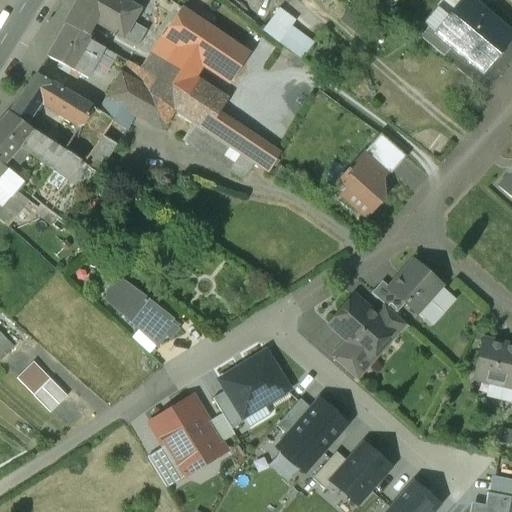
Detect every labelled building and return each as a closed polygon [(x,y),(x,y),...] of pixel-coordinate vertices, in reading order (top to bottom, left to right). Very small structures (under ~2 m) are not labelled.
[(79,0),(66,23),(67,23),(87,33),(90,29),(95,21),(139,46),(148,30),(134,23),(142,8),(128,0),(79,0)] [(511,33),(483,10),(471,0),(464,0),(437,33),(453,47),(483,72),(511,36),(511,33)] [(491,1),(490,0),(471,0),(483,10),(491,1)] [(184,6),(164,35),(205,63),(233,81),(252,52),(184,6)] [(317,42),(292,22),(278,38),(303,58),(317,42)] [(89,39),(85,37),(87,33),(67,23),(66,23),(67,24),(49,55),(66,65),(63,69),(79,78),(81,73),(89,78),(103,53),(106,48),(89,39)] [(453,47),(437,33),(430,27),(422,37),(445,56),(453,47)] [(90,29),(87,33),(85,37),(89,39),(94,31),(90,29)] [(168,59),(157,77),(148,92),(175,110),(195,123),(207,132),(221,112),(229,99),(197,77),(205,63),(164,35),(154,50),(168,59)] [(118,54),(106,47),(106,48),(103,53),(115,60),(118,54)] [(168,59),(154,50),(142,68),(157,77),(168,59)] [(139,66),(130,61),(123,73),(131,78),(139,66)] [(142,68),(139,66),(131,78),(141,84),(133,97),(127,107),(140,115),(163,128),(175,110),(148,92),(157,77),(142,68)] [(38,73),(20,99),(10,111),(27,124),(35,111),(38,113),(45,103),(49,105),(63,114),(82,125),(95,107),(94,106),(94,107),(38,73)] [(131,78),(123,73),(109,97),(127,107),(133,97),(141,84),(131,78)] [(127,107),(109,97),(100,110),(115,119),(130,129),(140,115),(127,107)] [(35,111),(27,124),(47,137),(55,126),(42,116),(49,105),(45,103),(38,113),(35,111)] [(63,114),(49,105),(42,116),(55,126),(63,114)] [(78,131),(66,149),(85,163),(86,163),(105,135),(115,119),(100,110),(95,107),(82,125),(78,131)] [(58,144),(47,137),(27,124),(10,111),(0,123),(0,160),(4,164),(14,153),(24,162),(32,153),(52,167),(53,167),(73,181),(74,180),(73,180),(80,171),(91,179),(97,171),(85,163),(66,149),(58,144)] [(250,132),(221,112),(207,132),(238,152),(250,132)] [(55,126),(47,137),(58,144),(70,125),(78,131),(82,125),(63,114),(55,126)] [(207,132),(195,123),(185,138),(246,178),(256,164),(207,132)] [(281,153),(250,132),(238,152),(256,164),(270,173),(281,153)] [(407,156),(382,134),(368,150),(393,172),(407,156)] [(105,135),(86,163),(100,172),(118,144),(105,135)] [(393,172),(368,150),(350,169),(349,168),(346,171),(347,172),(334,187),(367,217),(385,197),(384,196),(383,179),(390,171),(392,173),(393,172)] [(26,182),(7,167),(0,175),(0,185),(12,196),(14,197),(18,192),(25,182),(26,182)] [(73,181),(53,167),(52,167),(50,171),(70,185),(73,181)] [(511,170),(511,172),(511,174),(502,186),(511,195),(511,170)] [(70,185),(50,171),(35,192),(32,196),(42,204),(58,216),(63,220),(81,193),(70,185)] [(91,179),(80,171),(73,180),(74,180),(73,181),(70,185),(81,193),(91,179)] [(35,192),(25,182),(18,192),(29,201),(39,208),(42,204),(32,196),(35,192)] [(29,201),(18,192),(14,197),(12,196),(3,207),(15,217),(29,201)] [(58,216),(42,204),(39,208),(36,212),(52,224),(58,216)] [(15,217),(3,207),(0,210),(0,217),(8,225),(15,217)] [(406,303),(419,314),(432,326),(457,299),(443,287),(414,261),(391,288),(390,289),(406,303)] [(180,325),(123,281),(110,290),(108,300),(138,328),(155,343),(157,345),(166,333),(171,337),(180,325)] [(406,303),(390,289),(391,288),(383,281),(372,293),(386,305),(396,314),(406,303)] [(376,317),(355,299),(332,325),(348,340),(333,357),(357,379),(371,364),(366,360),(390,332),(395,337),(407,324),(396,314),(386,305),(376,317)] [(148,350),(155,343),(138,328),(132,335),(148,350)] [(0,333),(0,360),(0,361),(14,347),(0,333)] [(511,347),(485,341),(476,377),(511,386),(511,347)] [(227,391),(244,418),(289,390),(266,353),(221,381),(227,391)] [(244,418),(227,391),(214,399),(223,414),(232,430),(246,421),(244,418)] [(184,479),(228,452),(222,442),(209,422),(194,396),(150,423),(165,447),(183,477),(184,479)] [(290,438),(314,411),(302,400),(278,426),(290,438)] [(305,471),(347,424),(322,402),(314,411),(290,438),(280,449),(305,471)] [(232,430),(223,414),(209,422),(222,442),(235,434),(232,430)] [(331,484),(357,506),(390,468),(364,445),(348,463),(331,484)] [(183,477),(165,447),(149,457),(167,487),(183,477)] [(325,489),(348,463),(337,453),(314,479),(325,489)] [(511,480),(493,477),(490,494),(511,498),(511,500),(511,480)] [(432,511),(439,504),(415,483),(389,511),(432,511)] [(509,511),(511,500),(511,498),(490,494),(488,493),(486,505),(474,503),(472,511),(509,511)]
